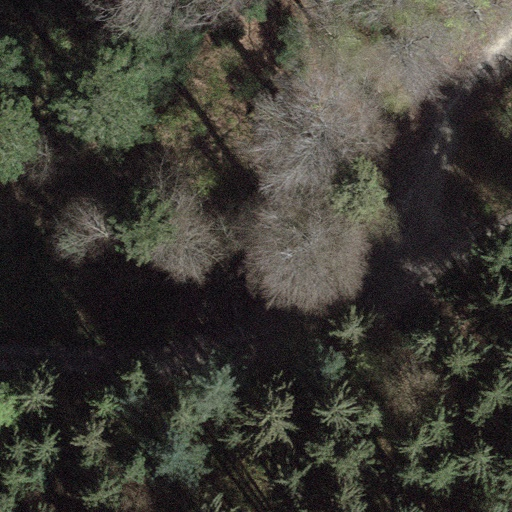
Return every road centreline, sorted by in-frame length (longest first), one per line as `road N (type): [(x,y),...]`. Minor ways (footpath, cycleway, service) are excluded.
road 1 (track): [(511,228),(319,333),(228,358),(134,361),(0,350)]
road 2 (track): [(440,268),(441,169),(471,91),(511,50)]
